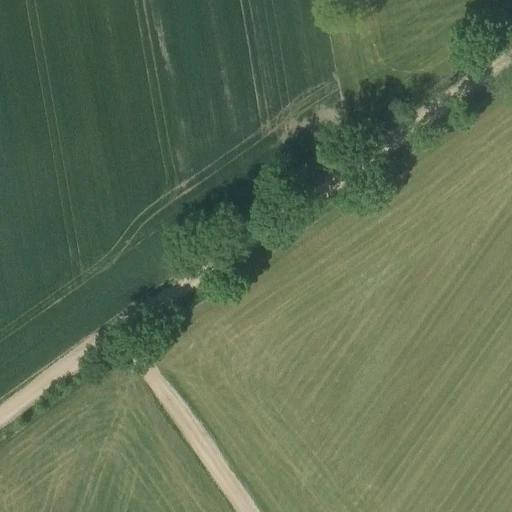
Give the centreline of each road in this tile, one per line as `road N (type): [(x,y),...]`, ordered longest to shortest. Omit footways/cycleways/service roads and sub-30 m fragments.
road 1 (track): [(0,414),(511,52)]
road 2 (track): [(121,326),(244,511)]
